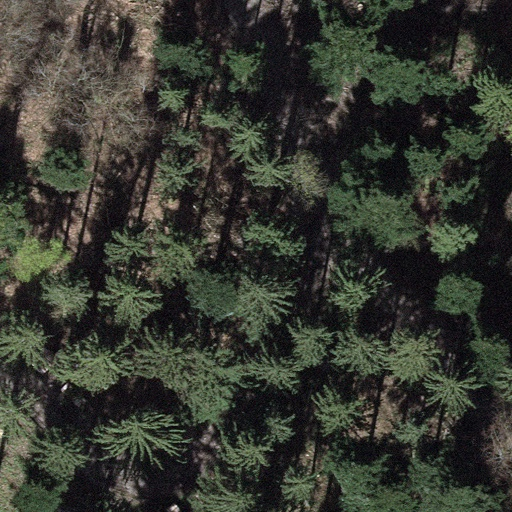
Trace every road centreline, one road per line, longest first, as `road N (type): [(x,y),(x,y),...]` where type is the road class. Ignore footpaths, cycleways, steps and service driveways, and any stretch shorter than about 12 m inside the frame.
road 1 (track): [(451,335),(168,477),(0,419)]
road 2 (track): [(268,0),(358,189),(451,335),(511,407)]
